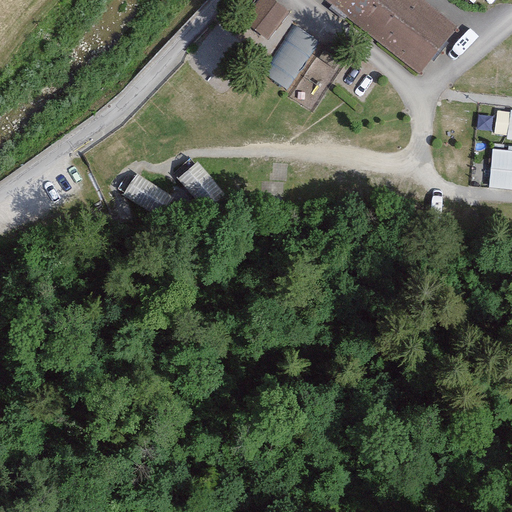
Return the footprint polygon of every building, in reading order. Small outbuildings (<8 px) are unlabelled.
[(278,35),(290,5),(278,0),(253,0),(245,21),(278,35)] [(447,26),(410,0),(317,0),(414,71),(447,26)] [(283,84),(320,44),(300,26),(263,66),(283,84)] [(493,134),(511,134),(511,108),(494,108),(493,134)] [(511,144),(492,144),(491,163),(478,162),(477,184),(511,185),(511,144)] [(159,215),(173,194),(138,170),(124,191),(159,215)]
